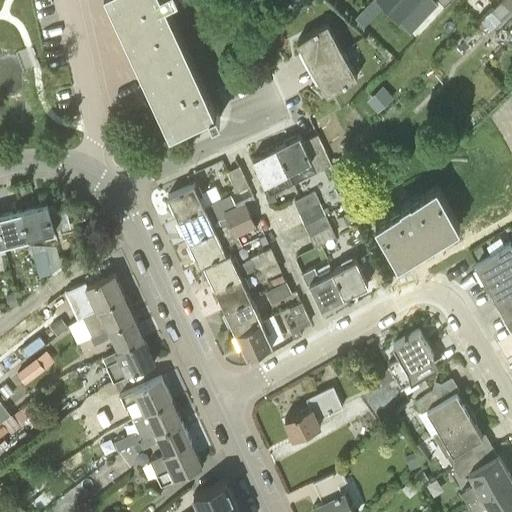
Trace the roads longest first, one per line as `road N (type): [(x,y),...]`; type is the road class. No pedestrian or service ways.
road 1 (residential): [(222,400),(415,292),(433,293)]
road 2 (residential): [(222,400),(136,217)]
road 3 (residential): [(85,170),(98,131),(71,0)]
road 4 (residential): [(511,409),(449,304),(433,293)]
road 5 (residential): [(273,511),(222,400)]
